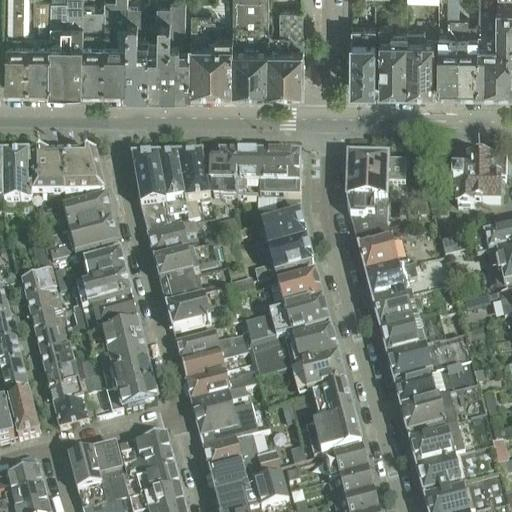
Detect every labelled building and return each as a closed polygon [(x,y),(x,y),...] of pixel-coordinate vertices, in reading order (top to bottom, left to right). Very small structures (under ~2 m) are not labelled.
[(29,87),(29,34),(29,0),(7,0),(7,87),(29,87)] [(33,0),(33,34),(29,34),(29,87),(52,88),(52,0),(33,0)] [(52,0),(52,88),(83,88),(84,4),(83,0),(52,0)] [(105,88),(127,88),(127,4),(127,0),(116,0),(117,2),(106,2),(106,12),(105,88)] [(234,89),(249,89),(269,89),(269,34),(269,0),(234,0),(234,32),(234,89)] [(449,0),(449,14),(460,14),(459,0),(449,0)] [(479,90),(496,91),(497,14),(493,14),(493,0),(479,0),(479,36),(479,90)] [(511,0),(497,0),(497,14),(496,91),(511,90),(511,0)] [(94,4),(84,4),(83,88),(105,88),(106,12),(94,12),(94,4)] [(127,4),(127,88),(149,88),(149,39),(139,39),(139,21),(140,21),(140,4),(127,4)] [(160,39),(149,39),(149,88),(191,88),(191,52),(181,52),(181,19),(171,19),(171,4),(158,4),(158,21),(160,21),(160,39)] [(281,11),(281,23),(304,23),(304,11),(281,11)] [(191,88),(234,89),(234,32),(226,32),(226,22),(211,22),(211,13),(194,13),(194,40),(191,40),(191,52),(191,88)] [(458,90),(459,19),(450,19),(449,36),(439,36),(439,90),(458,90)] [(458,90),(479,90),(479,36),(467,36),(468,19),(459,19),(458,90)] [(303,34),(304,23),(281,23),(281,34),(303,34)] [(380,89),(407,90),(407,40),(408,33),(393,33),(393,28),(381,28),(380,89)] [(375,29),(351,29),(351,89),(375,90),(375,29)] [(408,33),(407,40),(407,90),(434,90),(434,40),(421,40),(421,33),(408,33)] [(269,34),(269,89),(303,89),(303,34),(281,34),(269,34)] [(80,161),(66,161),(32,162),(33,193),(32,201),(34,208),(49,270),(120,252),(108,205),(97,160),(80,160),(80,161)] [(460,160),(459,175),(459,181),(454,181),(454,200),(460,200),(460,210),(473,210),(474,204),(482,204),(482,211),(490,211),(491,204),(499,205),(500,185),(507,185),(507,167),(492,166),(492,165),(470,165),(470,160),(460,160)] [(34,208),(32,201),(33,193),(30,193),(29,161),(20,161),(20,162),(5,162),(5,208),(5,210),(34,208)] [(216,202),(237,202),(238,162),(222,161),(221,167),(213,166),(213,189),(216,202)] [(204,162),(179,163),(189,211),(192,224),(203,221),(199,207),(212,203),(204,162)] [(263,162),(238,162),(237,202),(261,202),(261,192),(261,181),(263,181),(263,162)] [(301,215),(302,163),(263,162),(263,181),(261,181),(261,192),(261,202),(261,204),(277,204),(277,222),(301,215)] [(168,209),(170,223),(171,229),(177,228),(175,221),(180,219),(179,214),(189,211),(179,163),(159,164),(168,209)] [(389,164),(350,163),(348,210),(360,255),(392,247),(387,228),(388,186),(404,186),(405,166),(389,166),(389,164)] [(168,209),(159,164),(134,165),(142,214),(168,209)] [(171,229),(170,223),(168,209),(142,214),(148,236),(171,229)] [(258,287),(315,272),(301,220),(262,231),(273,269),(254,274),(258,287)] [(149,241),(155,263),(192,254),(188,241),(199,239),(196,228),(149,241)] [(251,235),(221,243),(224,255),(254,247),(251,235)] [(511,256),(511,237),(487,243),(491,261),(511,256)] [(402,244),(392,247),(360,255),(367,282),(418,269),(417,266),(412,267),(411,262),(407,263),(402,244)] [(156,268),(163,292),(168,314),(219,301),(216,291),(199,296),(193,275),(218,268),(214,253),(156,268)] [(511,256),(491,261),(490,261),(493,278),(494,278),(498,295),(511,291),(511,256)] [(85,287),(86,292),(127,281),(122,259),(86,268),(91,286),(85,287)] [(367,282),(374,310),(407,301),(404,288),(417,284),(415,274),(419,273),(418,269),(367,282)] [(22,285),(27,304),(49,298),(56,297),(53,286),(47,288),(44,279),(22,285)] [(324,306),(317,280),(278,291),(285,317),(324,306)] [(75,320),(94,315),(133,305),(127,281),(86,292),(75,295),(79,312),(74,313),(75,320)] [(459,283),(449,285),(456,310),(466,308),(459,283)] [(0,290),(0,345),(17,341),(4,290),(0,290)] [(235,295),(223,298),(223,300),(229,322),(241,319),(235,295)] [(508,324),(511,323),(511,297),(503,300),(508,324)] [(51,305),(49,298),(27,304),(32,322),(54,316),(61,314),(58,303),(51,305)] [(175,338),(220,326),(220,324),(229,322),(223,300),(219,301),(168,314),(175,338)] [(374,310),(381,337),(414,328),(407,301),(374,310)] [(138,325),(133,305),(94,315),(98,329),(86,331),(88,338),(138,325)] [(290,344),(331,333),(324,306),(285,317),(243,328),(250,356),(290,346),(290,344)] [(56,323),(54,316),(32,322),(36,339),(58,333),(65,331),(62,321),(56,323)] [(381,338),(388,363),(421,355),(446,348),(440,323),(415,329),(414,328),(381,337),(381,338)] [(104,355),(105,360),(145,350),(139,330),(94,341),(96,351),(107,349),(108,354),(104,355)] [(41,357),(63,351),(70,349),(67,340),(60,341),(58,333),(36,339),(41,357)] [(303,373),(339,363),(331,337),(296,346),(303,373)] [(177,349),(181,366),(236,351),(234,344),(218,349),(216,339),(177,349)] [(0,368),(22,363),(17,341),(0,345),(0,368)] [(114,377),(149,368),(145,350),(105,360),(107,365),(111,364),(114,377)] [(65,360),(63,351),(41,357),(46,374),(74,367),(72,358),(65,360)] [(192,407),(246,392),(258,389),(255,378),(238,383),(239,385),(229,387),(222,364),(238,359),(236,351),(181,366),(192,407)] [(421,355),(388,363),(395,390),(428,381),(421,355)] [(0,381),(4,381),(7,395),(16,393),(29,390),(22,363),(0,368),(0,381)] [(339,363),(303,373),(310,398),(346,389),(339,363)] [(74,367),(46,374),(51,394),(79,386),(74,367)] [(104,380),(109,400),(154,388),(149,368),(114,377),(104,380)] [(445,381),(396,394),(402,416),(435,408),(432,397),(448,393),(445,381)] [(83,405),(79,386),(51,394),(55,412),(83,405)] [(114,420),(160,408),(154,388),(109,400),(114,420)] [(192,407),(196,424),(235,414),(232,403),(235,402),(236,406),(248,402),(246,392),(192,407)] [(313,433),(354,422),(346,392),(313,401),(317,416),(316,417),(319,427),(312,429),(313,433)] [(7,395),(19,444),(41,439),(31,398),(18,401),(16,393),(7,395)] [(487,424),(485,411),(472,413),(470,402),(459,404),(463,428),(487,424)] [(89,426),(83,405),(55,412),(61,433),(89,426)] [(435,408),(402,416),(409,441),(448,431),(443,414),(449,413),(447,405),(435,408)] [(0,448),(15,445),(6,408),(0,409),(0,448)] [(196,424),(202,443),(205,453),(255,440),(262,439),(259,428),(239,433),(237,423),(243,422),(243,424),(254,421),(251,410),(235,414),(196,424)] [(322,462),(362,451),(354,422),(313,433),(307,435),(315,463),(321,461),(322,462)] [(135,454),(137,460),(138,465),(172,457),(167,438),(121,450),(123,457),(135,454)] [(267,438),(256,440),(259,457),(270,455),(267,438)] [(418,476),(455,466),(448,439),(410,449),(418,476)] [(205,453),(217,500),(283,483),(277,460),(261,464),(255,440),(205,453)] [(123,476),(116,451),(101,455),(107,480),(123,476)] [(330,487),(368,477),(363,455),(325,465),(330,487)] [(70,463),(79,499),(103,492),(94,457),(70,463)] [(172,457),(138,465),(132,467),(134,473),(140,472),(142,482),(176,473),(172,457)] [(425,501),(462,491),(455,466),(418,476),(425,501)] [(0,495),(2,501),(13,498),(44,490),(39,472),(8,480),(10,488),(0,490),(0,495)] [(132,504),(137,503),(181,491),(176,473),(142,482),(138,483),(141,493),(130,496),(132,504)] [(297,473),(287,475),(290,486),(300,483),(297,473)] [(330,487),(336,508),(374,498),(368,477),(330,487)] [(112,490),(103,492),(79,499),(82,511),(100,511),(122,506),(130,504),(124,482),(110,485),(112,490)] [(273,511),(290,508),(283,483),(217,500),(219,511),(247,511),(254,510),(261,508),(262,511),(273,511)] [(44,490),(13,498),(16,511),(38,511),(49,509),(44,490)] [(178,511),(186,510),(181,491),(137,503),(139,511),(136,511),(178,511)] [(426,506),(427,511),(467,511),(463,496),(426,506)] [(377,511),(374,498),(336,508),(336,511),(377,511)]
